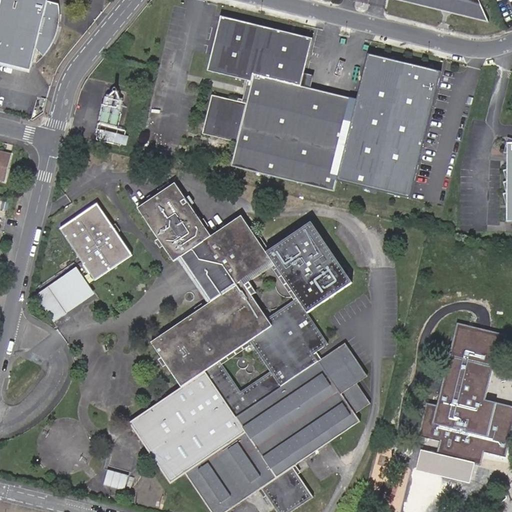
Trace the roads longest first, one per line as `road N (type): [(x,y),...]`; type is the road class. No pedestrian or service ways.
road 1 (unclassified): [(511,40),(474,49),(271,0)]
road 2 (residential): [(53,139),(0,359)]
road 3 (residential): [(133,0),(71,76),(53,139)]
